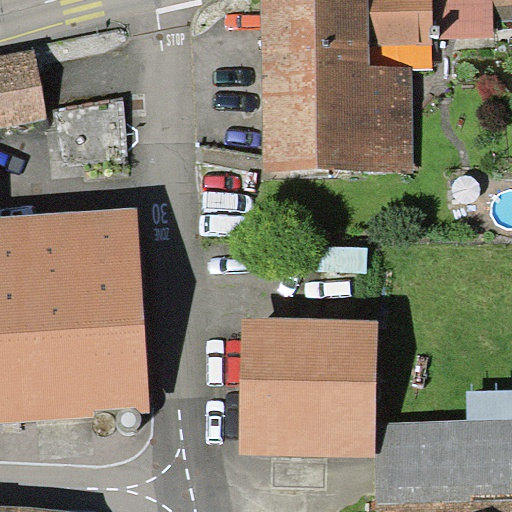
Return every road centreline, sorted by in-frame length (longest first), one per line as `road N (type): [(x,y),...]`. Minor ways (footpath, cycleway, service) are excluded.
road 1 (residential): [(190,491),(159,0)]
road 2 (residential): [(0,486),(190,491)]
